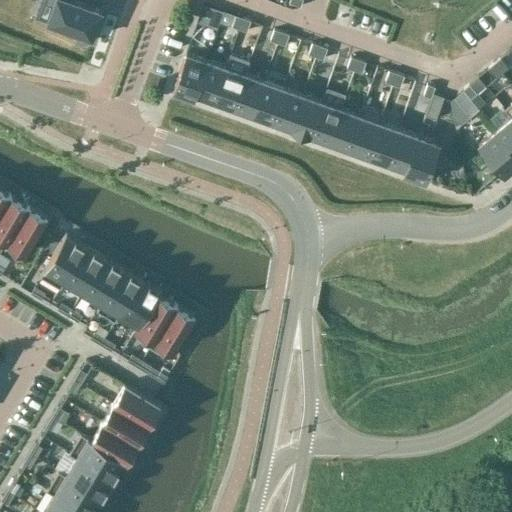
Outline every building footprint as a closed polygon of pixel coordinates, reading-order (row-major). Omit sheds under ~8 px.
[(52,0),(46,18),(58,22),(57,25),(73,30),(73,31),(73,32),(73,33),(74,33),(74,34),(74,35),(75,36),(75,37),(76,37),(76,38),(77,38),(78,39),(79,39),(80,39),(81,40),(82,40),(83,39),(84,39),(85,39),(86,38),(87,38),(88,37),(89,36),(89,35),(90,34),(90,33),(99,7),(78,0),(52,0)] [(200,14),(197,21),(217,28),(224,10),(211,5),(204,3),(200,14)] [(235,14),(231,25),(239,28),(243,17),(235,14)] [(243,17),(239,28),(247,31),(251,20),(243,17)] [(274,28),(270,39),(277,42),(282,31),(274,28)] [(282,31),(277,42),(285,44),(289,33),(282,31)] [(312,42),(308,53),(316,56),(320,44),(312,42)] [(320,44),(316,56),(323,58),(327,47),(320,44)] [(207,59),(186,52),(173,90),(194,97),(195,93),(207,59)] [(351,56),(347,67),(354,69),(358,58),(351,56)] [(358,58),(354,69),(362,72),(366,61),(358,58)] [(500,58),(494,63),(502,72),(508,67),(500,58)] [(226,66),(207,59),(195,93),(214,99),(226,66)] [(494,63),(488,68),(496,77),(502,72),(494,63)] [(245,73),(226,66),(214,99),(233,106),(245,73)] [(389,69),(385,81),(393,83),(397,72),(389,69)] [(397,72),(393,83),(400,86),(404,75),(397,72)] [(264,79),(245,73),(233,106),(252,113),(264,79)] [(283,86),(264,79),(252,113),(271,120),(283,86)] [(427,83),(423,94),(431,97),(433,92),(435,86),(427,83)] [(469,84),(463,89),(464,90),(471,98),(477,93),(469,84)] [(302,93),(283,86),(271,120),(290,127),(302,93)] [(464,90),(455,97),(470,116),(479,108),(464,90)] [(444,96),(433,92),(431,97),(425,115),(436,119),(444,96)] [(322,100),(302,93),(290,127),(310,134),(322,100)] [(484,112),(495,107),(488,93),(478,98),(484,112)] [(341,107),(322,100),(310,134),(329,141),(341,107)] [(359,114),(360,114),(348,147),(367,154),(379,121),(380,121),(384,112),(362,104),(359,114)] [(360,114),(359,114),(341,107),(329,141),(348,147),(360,114)] [(511,115),(511,116),(496,128),(511,146),(511,115)] [(380,121),(379,121),(367,154),(386,161),(398,128),(380,121)] [(417,134),(398,128),(386,161),(405,168),(417,134)] [(511,146),(496,128),(479,142),(505,174),(511,167),(511,146)] [(417,134),(405,168),(403,172),(425,180),(439,142),(417,134)] [(0,187),(0,209),(10,193),(0,187)] [(29,204),(10,193),(0,209),(0,236),(7,240),(29,204)] [(48,216),(29,204),(7,240),(26,252),(48,216)] [(66,231),(40,273),(61,285),(65,279),(64,278),(86,242),(66,231)] [(104,254),(86,242),(64,278),(65,279),(83,290),(104,254)] [(83,290),(101,301),(102,301),(123,265),(104,254),(83,290)] [(0,256),(0,266),(4,269),(8,261),(0,256)] [(142,276),(123,265),(102,301),(101,301),(97,307),(117,319),(121,313),(120,312),(142,276)] [(120,312),(121,313),(138,323),(139,323),(158,291),(160,287),(142,276),(120,312)] [(34,287),(31,292),(41,298),(44,293),(34,287)] [(136,326),(155,338),(156,338),(177,302),(158,291),(139,323),(138,323),(136,326)] [(151,344),(171,356),(196,313),(177,302),(156,338),(155,338),(151,344)] [(71,309),(61,303),(58,308),(68,314),(71,309)] [(81,316),(71,309),(68,314),(78,321),(81,316)] [(104,338),(94,332),(90,337),(101,344),(104,338)] [(114,345),(104,338),(101,344),(111,350),(114,345)] [(138,366),(141,361),(131,355),(127,360),(138,366)] [(151,367),(141,361),(138,366),(148,372),(151,367)] [(85,371),(80,368),(74,378),(79,381),(85,371)] [(79,381),(74,378),(68,388),(73,392),(79,381)] [(125,381),(113,400),(149,422),(160,402),(125,381)] [(113,400),(102,419),(138,440),(149,422),(113,400)] [(63,408),(58,405),(52,415),(57,418),(63,408)] [(57,418),(52,415),(45,425),(50,429),(57,418)] [(81,430),(80,431),(127,459),(138,440),(102,419),(91,437),(81,430)] [(127,459),(80,431),(69,449),(112,475),(123,457),(126,460),(127,459)] [(41,445),(35,442),(29,452),(34,455),(41,445)] [(101,494),(112,475),(69,449),(69,450),(76,454),(65,471),(58,467),(58,468),(101,494)] [(34,455),(29,452),(23,462),(28,466),(34,455)] [(89,511),(90,511),(101,494),(58,468),(47,487),(89,511)] [(18,482),(13,479),(7,489),(12,492),(18,482)] [(45,511),(89,511),(47,487),(46,487),(53,491),(42,510),(45,511)] [(12,492),(7,489),(1,499),(6,503),(12,492)]
